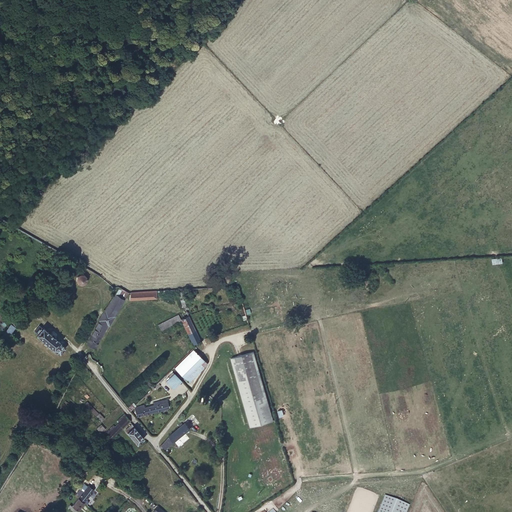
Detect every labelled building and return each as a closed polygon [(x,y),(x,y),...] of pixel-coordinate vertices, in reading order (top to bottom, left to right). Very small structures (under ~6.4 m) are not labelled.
[(86,281),(86,280),(86,279),(86,278),(86,277),(85,276),(84,275),(83,274),(82,274),(81,274),(80,275),(79,275),(78,276),(77,276),(77,277),(77,278),(77,280),(77,281),(78,282),(79,283),(80,284),(81,284),(83,284),(84,283),(85,282),(86,281)] [(119,287),(105,310),(114,315),(127,292),(119,287)] [(189,305),(184,288),(178,288),(183,307),(184,307),(185,309),(188,308),(187,306),(189,305)] [(157,298),(156,290),(131,291),(130,300),(157,298)] [(8,322),(3,318),(8,311),(3,308),(0,311),(0,327),(3,330),(8,322)] [(99,320),(108,324),(109,324),(114,315),(105,310),(99,320)] [(161,330),(181,320),(178,314),(158,324),(161,330)] [(0,339),(3,342),(20,319),(16,316),(0,338),(0,339)] [(200,340),(188,316),(181,319),(193,344),(200,340)] [(99,320),(87,344),(95,347),(108,324),(99,320)] [(66,346),(42,326),(36,333),(39,335),(38,336),(59,354),(60,353),(63,355),(67,350),(65,347),(66,346)] [(188,382),(207,363),(193,349),(174,367),(188,382)] [(273,420),(254,351),(231,358),(250,426),(273,420)] [(165,380),(173,389),(182,380),(174,372),(165,380)] [(151,391),(158,384),(151,376),(144,384),(151,391)] [(136,416),(169,407),(166,399),(159,401),(160,404),(144,408),(144,405),(140,406),(134,408),(136,416)] [(64,412),(69,404),(65,401),(59,409),(64,412)] [(98,413),(87,401),(85,404),(96,416),(98,413)] [(130,411),(136,405),(133,402),(128,408),(130,411)] [(104,418),(99,413),(98,413),(96,416),(101,421),(104,418)] [(119,422),(126,416),(124,413),(116,420),(119,422)] [(122,428),(131,420),(126,416),(119,422),(118,423),(122,428)] [(174,441),(191,428),(186,422),(169,435),(162,444),(160,446),(162,448),(164,447),(165,448),(174,441)] [(113,438),(122,428),(118,423),(115,426),(108,433),(113,438)] [(101,432),(105,429),(101,424),(97,428),(101,432)] [(108,433),(115,426),(113,424),(106,431),(108,433)] [(144,438),(132,424),(125,430),(137,444),(144,438)] [(289,469),(282,449),(277,450),(284,471),(289,469)] [(84,502),(93,490),(84,483),(75,495),(78,498),(84,502)] [(407,511),(410,506),(388,497),(382,511),(407,511)] [(74,511),(75,511),(84,502),(78,498),(72,505),(70,504),(68,507),(74,511)]
